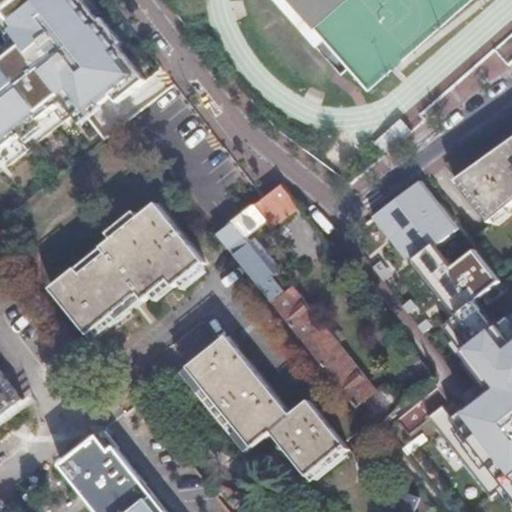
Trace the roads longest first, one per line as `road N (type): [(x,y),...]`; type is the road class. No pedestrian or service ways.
road 1 (residential): [(346,202),(320,192),(247,132),(138,0)]
road 2 (residential): [(459,381),(343,242),(346,202)]
road 3 (residential): [(511,89),(371,200),(346,202)]
